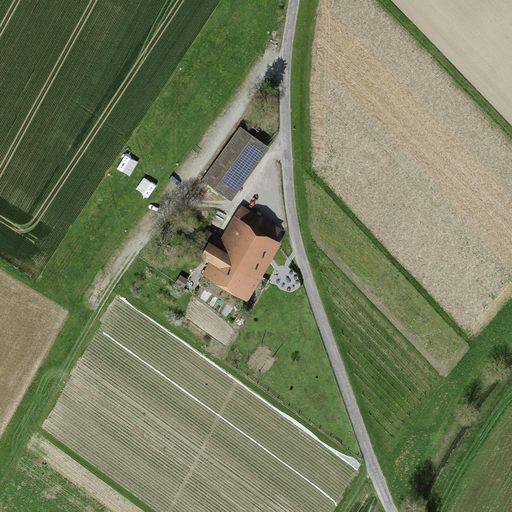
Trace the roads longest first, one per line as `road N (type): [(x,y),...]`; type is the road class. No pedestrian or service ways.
road 1 (unclassified): [(294,0),(286,169),(301,264),(391,511)]
road 2 (track): [(381,0),(511,134)]
